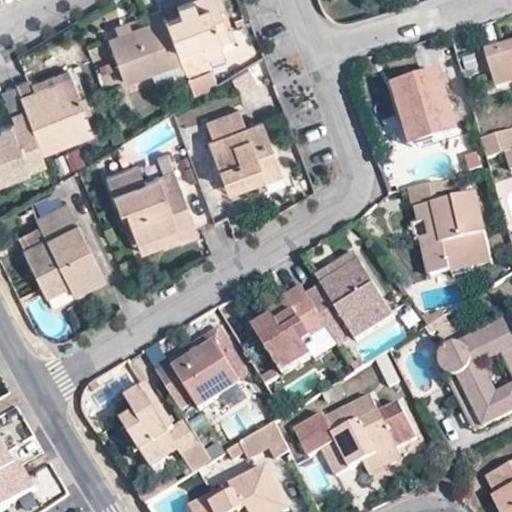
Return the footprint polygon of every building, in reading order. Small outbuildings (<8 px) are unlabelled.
[(226,37),(214,0),(186,0),(175,4),(178,14),(162,19),(179,61),(181,66),(222,52),(218,40),(226,37)] [(107,37),(122,81),(149,71),(179,61),(162,19),(158,8),(145,12),(149,23),(131,29),(120,33),(118,33),(107,37)] [(120,33),(131,29),(128,20),(115,25),(118,33),(120,33)] [(511,40),(486,48),(497,87),(511,82),(511,40)] [(154,85),(184,74),(181,66),(179,61),(149,71),(154,85)] [(248,63),(230,75),(238,88),(256,76),(248,63)] [(456,123),(442,73),(397,87),(401,104),(407,102),(416,134),(456,123)] [(190,78),(196,91),(205,87),(199,74),(190,78)] [(33,89),(35,95),(71,81),(69,75),(33,89)] [(89,132),(71,81),(35,95),(33,89),(30,81),(14,87),(17,94),(22,108),(38,152),(89,132)] [(456,123),(416,134),(407,102),(401,104),(413,146),(458,134),(456,123)] [(0,178),(42,163),(38,152),(22,108),(8,113),(10,121),(0,124),(0,178)] [(279,173),(260,118),(243,124),(237,108),(204,121),(210,137),(217,135),(221,147),(210,151),(223,186),(259,172),(261,179),(279,173)] [(511,169),(511,168),(511,127),(482,137),(488,158),(506,153),(511,169)] [(205,139),(210,151),(221,147),(217,135),(210,137),(205,139)] [(195,233),(166,152),(153,157),(159,171),(141,178),(135,163),(104,175),(115,205),(120,204),(134,243),(154,235),(158,245),(177,238),(178,240),(195,233)] [(465,157),(469,175),(481,172),(477,154),(465,157)] [(65,161),(68,170),(82,165),(79,156),(65,161)] [(259,172),(223,186),(226,194),(262,182),(261,179),(259,172)] [(490,254),(478,195),(446,200),(442,181),(410,188),(414,209),(417,209),(419,223),(428,221),(431,238),(423,240),(430,275),(452,270),(450,262),(490,254)] [(21,248),(43,294),(66,284),(71,293),(102,278),(66,203),(34,218),(38,226),(44,237),(21,248)] [(16,237),(21,248),(44,237),(38,226),(16,237)] [(154,235),(134,243),(137,252),(158,245),(154,235)] [(315,276),(321,284),(358,261),(353,252),(315,276)] [(490,254),(450,262),(452,270),(452,271),(492,263),(490,254)] [(306,293),(333,336),(347,328),(354,338),(356,341),(393,317),(358,261),(321,284),(306,293)] [(253,327),(283,374),(314,356),(316,361),(339,346),(333,336),(306,293),(301,285),(285,296),(289,305),(253,327)] [(248,319),(253,327),(289,305),(285,296),(248,319)] [(489,328),(492,334),(507,327),(504,322),(489,328)] [(511,337),(507,327),(492,334),(489,328),(449,348),(445,351),(443,354),(441,357),(440,362),(442,366),(443,371),(446,374),(450,376),(454,377),(460,377),(483,427),(511,413),(511,337)] [(347,328),(333,336),(339,346),(354,338),(347,328)] [(171,363),(156,372),(180,411),(195,402),(199,409),(242,383),(216,342),(175,368),(171,363)] [(375,359),(378,366),(389,360),(385,354),(375,359)] [(350,364),(355,372),(365,366),(359,358),(350,364)] [(378,366),(389,386),(400,381),(389,360),(378,366)] [(262,379),(269,390),(281,382),(274,371),(262,379)] [(176,426),(150,385),(127,400),(135,413),(122,422),(151,467),(179,451),(182,456),(201,444),(186,420),(176,426)] [(319,447),(334,477),(363,463),(376,457),(379,463),(399,453),(383,422),(380,415),(371,396),(326,418),(324,414),(307,422),(319,447)] [(380,415),(383,422),(398,450),(418,440),(400,405),(380,415)] [(232,448),(244,461),(267,447),(274,457),(288,449),(274,422),(232,448)] [(319,447),(307,422),(296,428),(308,452),(319,447)] [(0,504),(35,483),(19,458),(16,460),(0,433),(0,504)] [(201,444),(182,456),(193,473),(212,461),(201,444)] [(376,457),(363,463),(370,477),(403,460),(399,453),(379,463),(376,457)] [(493,497),(501,511),(511,511),(511,463),(487,476),(497,496),(493,497)] [(287,511),(289,511),(268,468),(189,508),(190,511),(287,511)]
